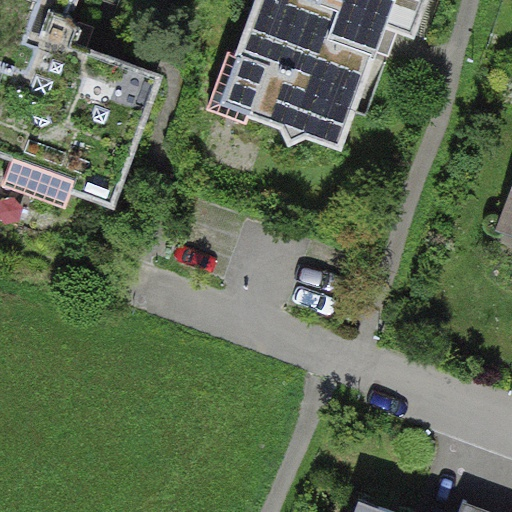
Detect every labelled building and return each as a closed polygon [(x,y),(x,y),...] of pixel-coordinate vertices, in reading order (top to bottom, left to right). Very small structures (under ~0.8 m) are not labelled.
[(0,0),(0,166),(112,209),(164,67),(73,37),(85,0),(0,0)] [(405,0),(287,0),(250,103),(354,140),(405,0)] [(511,193),(497,232),(511,237),(511,193)] [(392,511),(356,499),(351,511),(392,511)] [(503,511),(475,502),(471,511),(503,511)]
